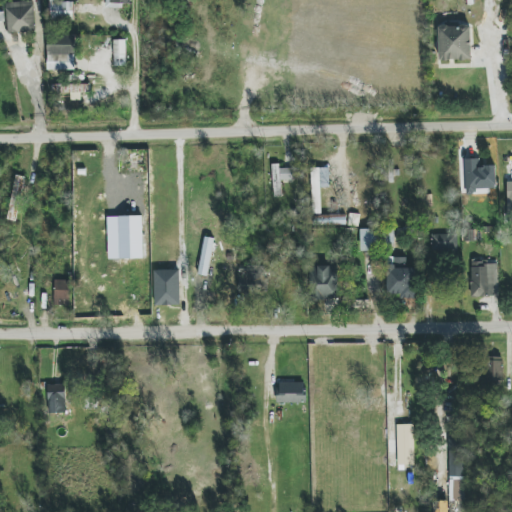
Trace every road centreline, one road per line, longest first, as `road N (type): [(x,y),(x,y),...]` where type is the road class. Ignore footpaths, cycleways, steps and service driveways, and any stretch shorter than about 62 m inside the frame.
road 1 (residential): [(511,123),(0,136)]
road 2 (residential): [(511,326),(0,334)]
